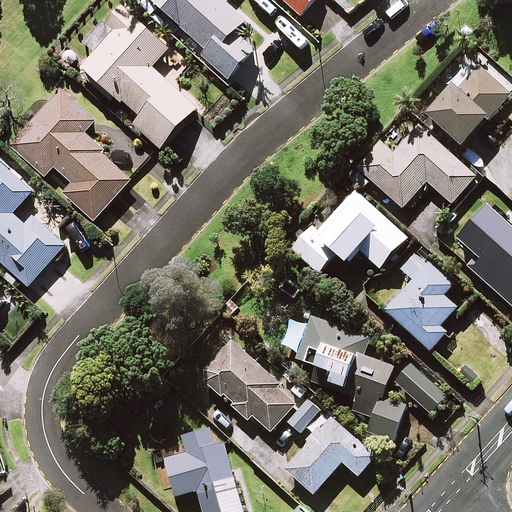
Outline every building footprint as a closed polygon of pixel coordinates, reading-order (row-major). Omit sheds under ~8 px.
[(153,0),(208,51),(203,57),(230,82),(253,57),(233,38),(249,21),(226,0),(153,0)] [(284,0),(302,16),(317,0),(284,0)] [(171,51),(124,5),(87,44),(98,54),(85,67),(140,120),(136,125),(162,150),(200,110),(155,67),(171,51)] [(463,90),(457,85),(430,114),(465,147),(511,97),(511,94),(484,68),(463,90)] [(98,122),(64,91),(13,147),(48,178),(57,168),(75,184),(66,194),(97,222),(134,180),(85,136),(98,122)] [(478,177),(421,126),(401,148),(387,135),(358,167),(405,209),(429,182),(454,204),(478,177)] [(35,193),(0,161),(0,260),(31,288),(67,246),(35,217),(28,225),(16,214),(35,193)] [(409,239),(358,192),(320,233),(315,228),(295,250),(321,274),(340,254),(350,263),(362,250),(382,269),(409,239)] [(511,224),(490,205),(460,239),(483,259),(474,270),(511,303),(511,224)] [(456,287),(419,253),(404,270),(415,280),(388,311),(433,351),(448,334),(442,329),(460,309),(447,297),(456,287)] [(373,338),(314,317),(310,328),(294,321),(285,346),(299,351),(296,358),(337,373),(334,383),(361,393),(354,411),(375,418),(370,431),(396,441),(407,408),(385,400),(397,367),(366,356),(373,338)] [(302,401),(235,341),(202,378),(250,421),(255,416),(274,433),(302,401)] [(449,396),(413,365),(398,382),(433,413),(449,396)] [(322,411),(311,401),(291,423),(302,433),(322,411)] [(378,458),(333,417),(287,468),(316,495),(345,462),(361,477),(378,458)] [(219,447),(213,429),(185,437),(190,453),(168,460),(179,497),(200,491),(205,511),(246,511),(226,445),(219,447)]
